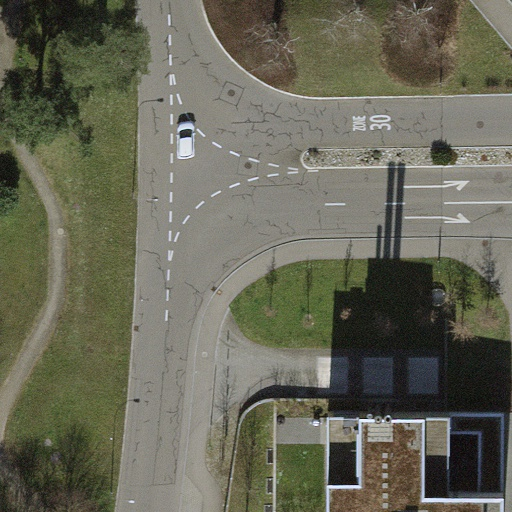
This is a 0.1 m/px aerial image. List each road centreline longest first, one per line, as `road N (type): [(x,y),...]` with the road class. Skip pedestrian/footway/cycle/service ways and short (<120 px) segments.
road 1 (residential): [(174,170),(145,511)]
road 2 (residential): [(511,161),(174,170)]
road 3 (residential): [(164,0),(174,170)]
